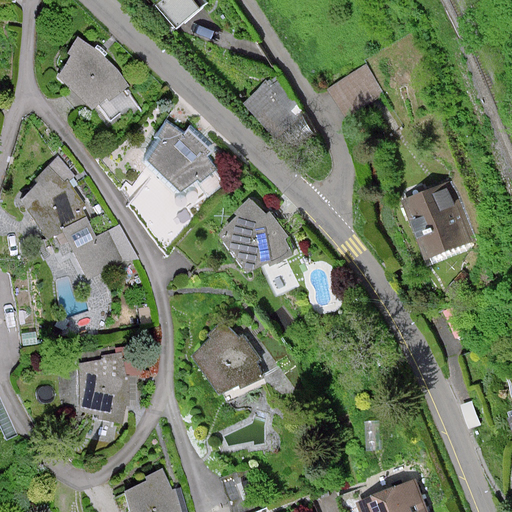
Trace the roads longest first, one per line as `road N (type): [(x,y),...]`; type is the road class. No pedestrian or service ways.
road 1 (residential): [(0,372),(40,452),(73,478),(104,474),(120,462),(166,390),(168,333),(153,271),(62,129)]
road 2 (tertiary): [(489,511),(400,313),(319,212)]
road 3 (tertiary): [(319,212),(93,0)]
road 4 (residential): [(319,212),(344,165),(246,0)]
